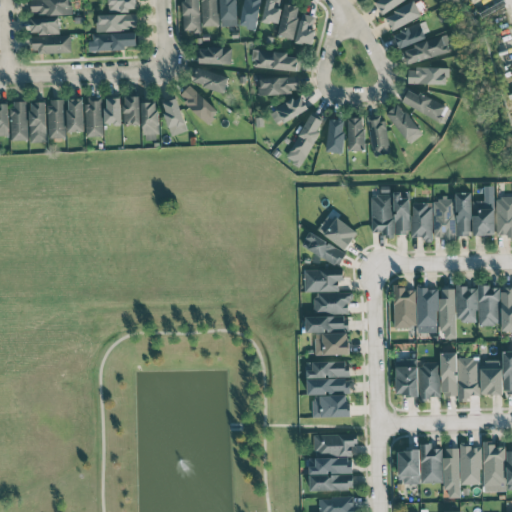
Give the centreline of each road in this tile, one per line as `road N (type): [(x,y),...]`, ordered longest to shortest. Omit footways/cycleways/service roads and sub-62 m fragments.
road 1 (residential): [(337,0),(356,19),(384,83),(374,95),(328,93),(321,75),(339,2)]
road 2 (residential): [(378,511),(375,266)]
road 3 (residential): [(0,74),(163,66)]
road 4 (residential): [(511,260),(375,266)]
road 5 (residential): [(379,421),(511,418)]
